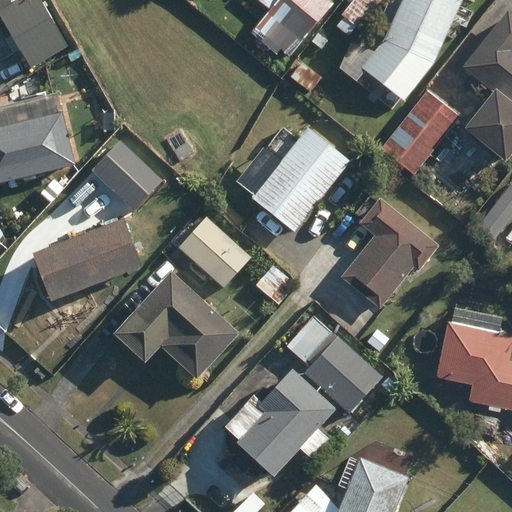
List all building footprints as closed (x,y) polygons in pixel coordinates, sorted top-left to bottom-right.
[(0,0),(0,17),(32,70),(69,48),(40,0),(20,0),(12,5),(8,0),(0,0)] [(252,35),(285,64),(334,7),(325,0),(255,0),(271,14),(252,35)] [(336,28),(349,38),(357,29),(360,32),(384,1),(383,0),(356,0),(342,17),(344,19),(336,28)] [(339,70),(391,114),(401,102),(404,104),(435,66),(465,0),(403,0),(384,43),(373,57),(359,46),(339,70)] [(463,133),(505,167),(511,158),(511,16),(508,14),(462,70),(494,95),(463,133)] [(312,44),(321,51),(328,43),(318,36),(312,44)] [(380,152),(414,178),(460,119),(426,94),(380,152)] [(0,131),(0,188),(77,168),(63,115),(59,116),(54,98),(14,109),(19,127),(0,131)] [(253,199),(295,234),(351,166),(309,131),(253,199)] [(91,173),(134,214),(163,183),(120,142),(91,173)] [(354,176),(365,184),(375,170),(365,162),(354,176)] [(511,186),(482,223),(498,237),(511,219),(511,186)] [(343,280),(380,310),(414,269),(420,274),(439,249),(380,202),(360,227),(376,239),(343,280)] [(179,250),(224,291),(252,260),(206,219),(179,250)] [(32,259),(50,304),(142,269),(125,223),(32,259)] [(498,244),(511,255),(511,235),(507,232),(498,244)] [(256,288),(279,306),(293,288),(287,283),(289,281),(272,268),(256,288)] [(162,350),(198,383),(240,338),(172,276),(114,338),(146,367),(162,350)] [(470,405),(511,413),(511,363),(511,364),(511,361),(511,340),(499,338),(503,321),(454,311),(450,329),(447,328),(436,380),(474,387),(470,405)] [(288,349),(305,365),(331,335),(314,320),(288,349)] [(306,376),(349,416),(382,381),(339,340),(306,376)] [(336,412),(293,373),(262,407),(253,399),(223,431),(238,445),(237,446),(274,480),(336,412)] [(483,429),(494,432),(498,421),(486,418),(483,429)] [(341,511),(396,511),(409,481),(362,462),(341,511)]
